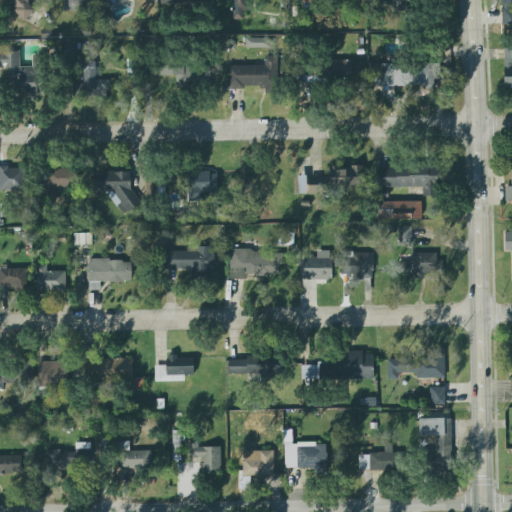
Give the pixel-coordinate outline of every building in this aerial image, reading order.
[(29,0),(13,0),(13,17),(29,17),(29,0)] [(63,0),(63,8),(72,8),(72,16),(88,16),(88,0),(63,0)] [(233,0),(233,10),(250,11),(250,0),(233,0)] [(391,0),(391,11),(407,11),(407,0),(391,0)] [(271,38),(247,38),(247,49),(271,50),(271,38)] [(0,68),(10,69),(10,94),(47,94),(47,56),(33,56),(33,67),(21,67),(21,52),(6,52),(6,48),(0,47),(0,68)] [(227,89),(276,89),(276,57),(264,57),(264,65),(227,65),(227,89)] [(303,60),(303,81),(351,81),(351,60),(303,60)] [(108,79),(97,79),(97,61),(82,61),(82,81),(73,82),(73,96),(108,96),(108,79)] [(175,86),(203,86),(203,63),(159,63),(159,75),(175,75),(175,86)] [(366,64),(366,86),(435,85),(435,63),(366,64)] [(0,189),(24,189),(24,165),(0,165),(0,189)] [(375,165),(375,186),(419,186),(419,195),(438,195),(438,165),(375,165)] [(76,168),(48,168),(48,186),(76,186),(76,168)] [(365,168),(333,169),(333,187),(366,186),(365,168)] [(133,170),(91,171),(91,192),(111,192),(111,210),(134,209),(133,170)] [(216,171),(186,171),(186,193),(216,193),(216,171)] [(301,177),(301,194),(332,193),(332,176),(301,177)] [(378,201),(378,219),(420,219),(420,201),(378,201)] [(413,243),(413,227),(398,227),(399,244),(413,243)] [(75,233),(75,246),(93,245),(93,233),(75,233)] [(214,248),(163,248),(163,269),(192,269),(192,279),(214,279),(214,248)] [(281,249),(228,249),(228,276),(281,277),(281,249)] [(369,251),(348,251),(348,276),(369,276),(369,251)] [(410,261),(392,261),(392,271),(402,270),(402,276),(439,275),(439,252),(410,253),(410,261)] [(329,253),(302,253),(302,281),(329,281),(329,253)] [(86,258),(86,290),(104,290),(104,279),(131,279),(131,258),(86,258)] [(65,272),(46,272),(46,264),(35,264),(35,290),(65,290),(65,272)] [(0,266),(0,288),(25,288),(25,266),(0,266)] [(428,359),(408,359),(408,370),(416,370),(416,379),(444,379),(444,349),(428,349),(428,359)] [(374,379),(374,351),(334,351),(334,362),(301,362),(301,379),(374,379)] [(193,373),(193,355),(164,355),(164,364),(154,364),(154,381),(184,381),(184,373),(193,373)] [(282,356),(228,356),(228,376),(282,376),(282,356)] [(0,383),(31,383),(31,358),(0,358),(0,383)] [(132,359),(91,359),(91,379),(132,379),(132,359)] [(401,380),(401,373),(411,373),(411,359),(389,360),(389,380),(401,380)] [(37,386),(66,386),(66,361),(37,361),(37,386)] [(431,387),(431,405),(446,405),(447,388),(431,387)] [(435,451),(422,451),(423,472),(452,471),(451,417),(418,418),(418,437),(434,437),(435,451)] [(283,470),(326,469),(326,444),(292,445),(292,430),(283,430),(283,470)] [(90,443),(74,443),(74,451),(46,451),(46,469),(90,469),(90,443)] [(120,467),(149,467),(149,451),(128,451),(128,443),(120,443),(120,467)] [(220,473),(219,443),(188,443),(189,460),(201,460),(201,473),(220,473)] [(172,461),(181,460),(180,445),(171,446),(172,461)] [(273,451),(243,451),(243,478),(273,478),(273,451)] [(358,451),(358,470),(399,470),(399,451),(358,451)] [(0,473),(21,473),(21,455),(0,455),(0,473)]
